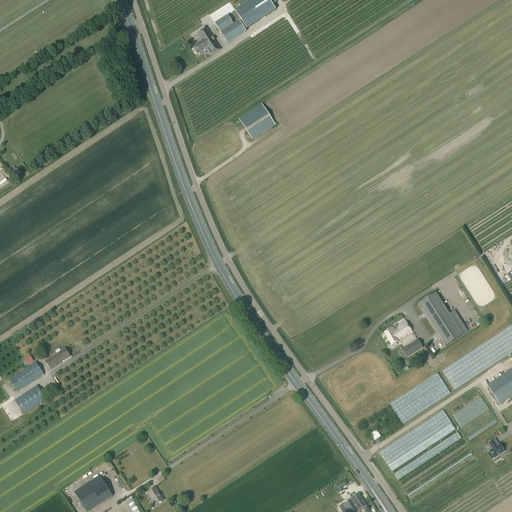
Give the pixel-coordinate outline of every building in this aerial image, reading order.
[(243,27),(245,30),(275,10),(268,0),(251,0),(235,11),(245,26),(243,27)] [(235,28),(227,16),(214,24),(227,44),(246,32),(245,30),(243,27),(239,30),(238,27),(235,28)] [(211,56),(221,49),(206,28),(197,34),(202,41),(192,47),(197,55),(207,49),(211,56)] [(252,140),(275,125),(262,104),(239,119),(252,140)] [(435,293),(417,304),(445,346),(467,332),(453,310),(448,314),(435,293)] [(405,320),(397,325),(396,325),(383,333),(391,346),(399,341),(398,340),(412,332),(405,320)] [(422,348),(417,340),(402,349),(407,358),(422,348)] [(70,357),(65,349),(45,361),(51,371),(62,363),(61,363),(70,357)] [(23,360),(27,366),(34,362),(30,355),(23,360)] [(9,380),(17,393),(44,375),(36,362),(9,380)] [(511,372),(489,388),(500,405),(511,397),(511,372)] [(14,400),(24,414),(46,399),(37,385),(14,400)] [(375,441),(381,436),(377,430),(370,434),(375,441)] [(492,446),(493,449),(489,451),(494,458),(500,455),(499,453),(503,450),(499,445),(495,439),(488,443),(491,447),(492,446)] [(88,511),(113,496),(99,476),(74,493),(86,511),(88,511)] [(151,490),(147,493),(155,506),(164,500),(156,487),(154,488),(151,484),(149,485),(151,490)] [(357,499),(362,497),(360,494),(345,503),(346,505),(341,508),(344,511),(346,511),(356,505),(357,506),(360,504),(357,499)] [(349,510),(350,511),(348,511),(356,511),(367,505),(362,497),(357,499),(360,504),(357,506),(356,505),(346,511),(349,510)]
